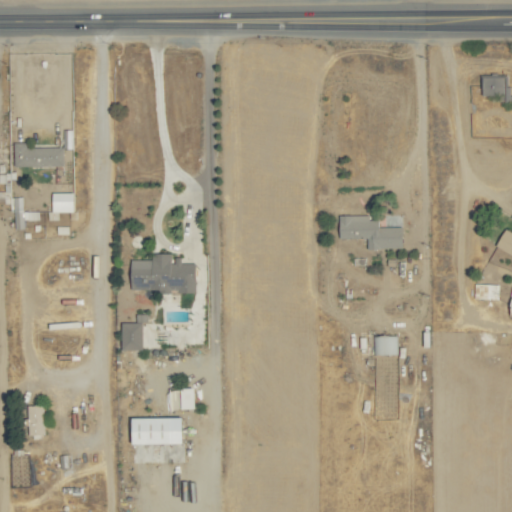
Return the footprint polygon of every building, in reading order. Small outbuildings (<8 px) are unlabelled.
[(506,76),(481,76),(481,95),(500,95),(500,101),(511,100),(511,94),(511,95),(510,86),(506,86),(506,76)] [(63,166),(63,147),(26,147),(26,142),(14,142),(14,166),(63,166)] [(73,211),(73,192),(52,192),(53,211),(73,211)] [(339,215),(340,238),(367,237),(367,248),(403,248),(402,226),(379,226),(379,220),(369,220),(369,215),(339,215)] [(511,231),(504,228),(495,246),(511,254),(511,217),(511,219),(511,218),(511,231)] [(196,290),(196,261),(172,261),(172,253),(152,253),(152,259),(132,259),(132,290),(196,290)] [(498,299),(498,284),(474,283),(474,298),(498,299)] [(122,349),(143,349),(142,322),(122,322),(122,349)] [(396,354),(395,335),(372,336),(372,354),(396,354)] [(195,409),(195,388),(169,389),(170,409),(195,409)] [(43,404),(28,405),(28,435),(44,434),(43,404)] [(183,442),(182,416),(132,418),(133,444),(183,442)]
